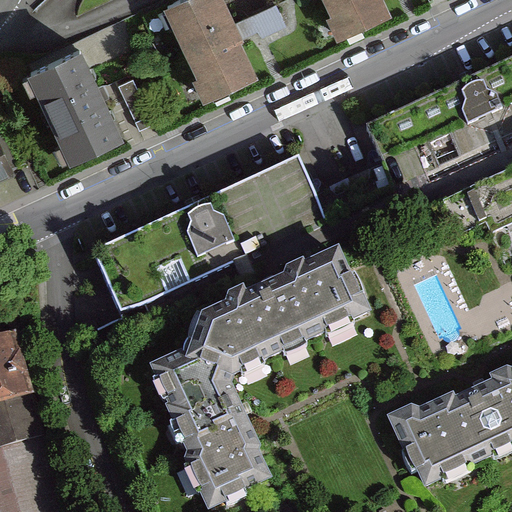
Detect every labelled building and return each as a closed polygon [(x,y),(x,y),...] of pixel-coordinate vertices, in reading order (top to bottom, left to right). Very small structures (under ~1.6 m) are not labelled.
[(189,83),(197,103),(253,78),(218,0),(175,0),(155,9),(165,31),(169,29),(192,81),(189,83)] [(322,21),(331,41),(387,16),(379,0),(317,0),(326,20),(322,21)] [(119,144),(72,51),(19,73),(67,170),(119,144)] [(511,153),(511,62),(358,132),(393,207),(511,153)] [(136,72),(121,78),(140,118),(154,112),(136,72)] [(0,176),(17,169),(0,132),(0,176)] [(289,158),(77,256),(109,324),(324,230),(289,158)] [(511,230),(511,167),(455,193),(479,246),(511,230)] [(146,362),(210,506),(278,474),(259,422),(239,371),(357,317),(332,260),(266,283),(201,305),(192,341),(146,362)] [(21,327),(0,333),(0,403),(40,392),(21,327)] [(511,368),(379,430),(412,501),(511,455),(511,368)] [(67,511),(41,435),(0,449),(0,511),(67,511)]
